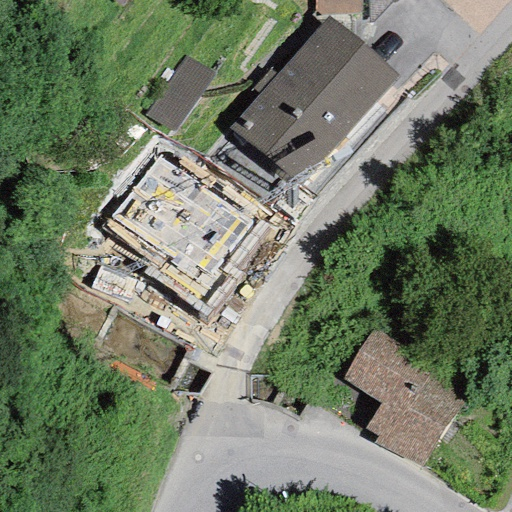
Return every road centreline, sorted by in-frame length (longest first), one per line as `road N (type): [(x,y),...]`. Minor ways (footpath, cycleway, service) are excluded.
road 1 (residential): [(206,445),(340,219),(511,37)]
road 2 (tertiary): [(432,511),(298,433),(252,428),(206,445)]
